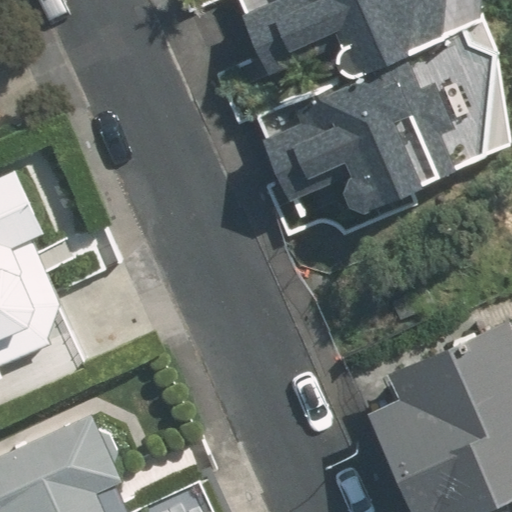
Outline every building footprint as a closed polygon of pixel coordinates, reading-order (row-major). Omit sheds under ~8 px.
[(352,68),(474,14),(475,0),(228,0),(262,79),(339,45),(352,68)] [(353,178),(355,183),(348,189),(346,197),(348,205),(357,213),(368,212),(491,159),(495,161),(511,153),(511,127),(501,55),(488,22),(251,125),(290,206),(353,178)] [(0,150),(46,129),(58,123),(22,45),(0,55),(0,150)] [(17,171),(0,178),(0,378),(11,374),(5,362),(57,339),(67,313),(35,242),(48,237),(17,171)] [(372,411),(416,511),(491,511),(511,503),(511,498),(508,491),(511,489),(511,318),(387,375),(398,400),(372,411)] [(97,415),(0,460),(0,511),(142,511),(127,478),(97,415)]
